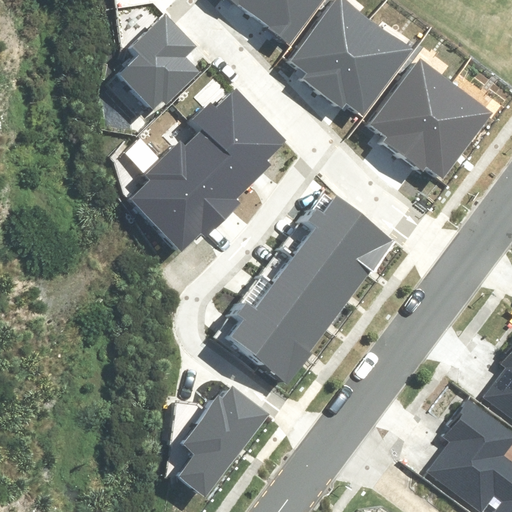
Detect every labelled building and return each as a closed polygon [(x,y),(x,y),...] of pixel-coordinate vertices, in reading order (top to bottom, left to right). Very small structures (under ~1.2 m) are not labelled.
[(233,0),(292,43),(324,0),(233,0)] [(362,115),(413,47),(349,0),(334,0),(290,59),(309,73),(304,80),(342,109),(347,103),(362,115)] [(195,47),(165,18),(137,48),(144,54),(123,76),(155,107),(164,98),(167,104),(201,70),(186,56),(195,47)] [(442,179),(492,111),(419,56),(370,123),(388,137),(383,144),(422,173),(426,167),(442,179)] [(150,179),(131,197),(182,250),(200,233),(205,238),(242,203),(236,199),(271,165),(267,160),(288,140),(236,87),(218,105),(213,99),(190,121),(198,129),(186,141),(181,137),(144,172),(150,179)] [(227,335),(288,381),(393,243),(337,201),(325,218),(316,211),(308,221),(319,228),(257,309),(244,299),(235,311),(242,316),(227,335)] [(511,346),(500,363),(508,369),(486,399),(511,418),(511,346)] [(205,500),(270,413),(234,386),(225,397),(219,392),(178,445),(192,456),(175,477),(205,500)] [(511,511),(511,458),(505,454),(511,444),(511,430),(466,399),(448,424),(453,427),(446,437),(450,439),(425,474),(478,511),(486,511),(495,500),(498,502),(491,511),(511,511)]
